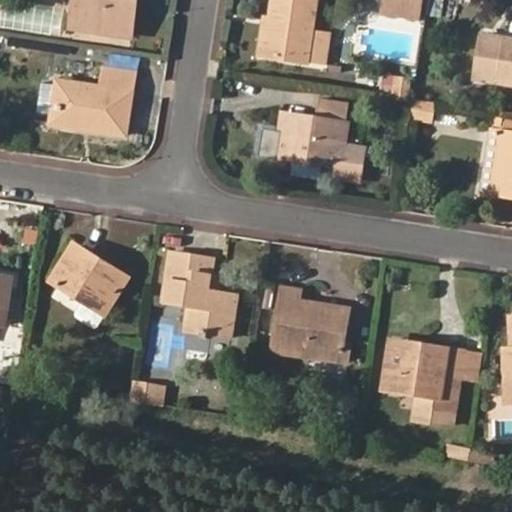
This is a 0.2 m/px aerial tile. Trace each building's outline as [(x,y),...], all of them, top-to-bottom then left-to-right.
[(84,0),(80,28),(138,37),(142,11),(132,10),(133,0),(84,0)] [(142,11),(143,0),(133,0),(132,10),(142,11)] [(317,31),(321,0),(278,0),(276,19),(271,55),(313,62),(317,31)] [(393,0),(391,15),(426,20),(428,0),(393,0)] [(270,19),(264,54),(271,55),(276,19),(270,19)] [(313,62),(332,65),(337,33),(317,31),(313,62)] [(511,40),(488,38),(482,82),(511,86),(511,40)] [(107,88),(71,83),(65,122),(85,124),(99,126),(97,133),(132,138),(141,77),(109,72),(107,88)] [(64,82),(58,121),(65,122),(71,83),(64,82)] [(321,121),(289,116),(283,159),(345,168),(344,179),(366,182),(371,152),(349,148),(355,108),(324,104),(321,121)] [(85,124),(84,131),(97,133),(99,126),(85,124)] [(511,154),(509,154),(503,196),(511,197),(511,154)] [(294,162),(293,173),(320,175),(321,164),(294,162)] [(79,247),(56,284),(63,289),(87,251),(79,247)] [(103,261),(87,251),(63,289),(110,317),(130,286),(100,267),(103,261)] [(217,262),(179,256),(170,307),(193,310),(190,335),(201,336),(200,340),(212,342),(212,338),(234,341),(241,299),(222,297),(212,296),(215,278),(217,262)] [(130,286),(134,279),(103,261),(100,267),(130,286)] [(0,273),(0,323),(10,325),(18,276),(0,273)] [(222,297),(225,279),(215,278),(212,296),(222,297)] [(307,301),(308,291),(289,288),(279,350),(315,357),(316,348),(349,353),(356,315),(335,312),(336,305),(307,301)] [(356,315),(357,308),(336,305),(335,312),(356,315)] [(434,348),(397,342),(396,351),(433,356),(434,348)] [(314,361),(352,366),(354,354),(349,353),(316,348),(315,357),(314,361)] [(434,348),(433,356),(396,351),(389,392),(445,400),(444,410),(461,412),(469,367),(454,365),(456,351),(434,348)] [(469,367),(471,354),(456,351),(454,365),(469,367)]
